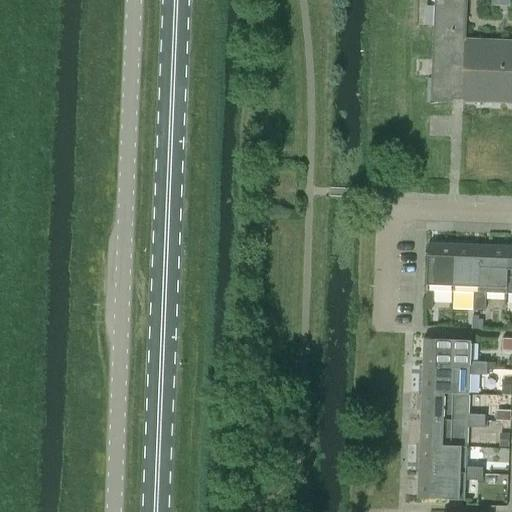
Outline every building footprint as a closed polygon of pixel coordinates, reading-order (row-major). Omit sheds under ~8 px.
[(511,0),(434,0),(433,32),(430,104),(453,101),(511,103),(511,0)] [(434,291),(454,292),(456,245),(429,243),(426,307),(433,308),(434,291)] [(456,245),(454,292),(474,292),(473,301),(486,301),(487,293),(480,293),(482,246),(456,245)] [(480,293),(487,293),(506,294),(508,247),(482,246),(480,293)] [(473,309),(486,310),(486,301),(473,301),(473,309)] [(503,351),(511,350),(511,337),(503,337),(503,351)] [(471,368),(471,361),(472,341),(425,339),(424,366),(471,368)] [(471,368),(424,366),(423,392),(470,394),(470,374),(478,375),(479,362),(471,361),(471,368)] [(479,362),(478,375),(487,375),(488,362),(479,362)] [(502,395),(511,396),(511,382),(511,381),(503,381),(502,395)] [(423,392),(421,419),(468,421),(469,414),(470,394),(423,392)] [(421,419),(420,445),(467,447),(468,427),(476,427),(477,414),(469,414),(468,421),(421,419)] [(477,414),(476,427),(485,428),(486,415),(477,414)] [(500,447),(509,447),(510,434),(500,433),(500,447)] [(420,445),(419,471),(466,473),(467,467),(467,447),(420,445)] [(466,480),(474,480),(475,467),(467,467),(466,473),(419,471),(418,498),(465,500),(466,480)] [(475,467),(474,480),(483,480),(483,468),(475,467)]
